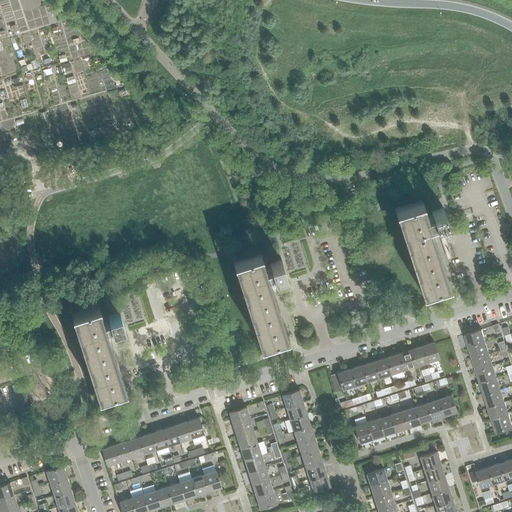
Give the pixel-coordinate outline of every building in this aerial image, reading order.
[(421,292),(448,283),(447,279),(430,228),(429,224),(446,219),(442,206),(435,208),(431,210),(430,208),(430,207),(424,209),(422,201),(421,200),(394,209),(421,292)] [(268,276),(284,271),(280,258),(269,262),(269,264),(264,266),(260,252),(232,261),(259,344),(287,335),(285,330),(269,279),(268,276)] [(97,396),(125,387),(106,328),(123,323),(119,310),(107,314),(108,316),(103,318),(98,304),(71,313),(97,396)] [(502,328),(505,335),(510,333),(508,326),(502,328)] [(481,329),(463,335),(467,347),(485,341),(481,329)] [(433,340),(421,344),(427,362),(439,358),(433,340)] [(471,359),(489,353),(485,341),(467,347),(471,359)] [(415,366),(427,362),(421,344),(409,348),(415,366)] [(403,370),(415,366),(409,348),(397,352),(403,370)] [(391,374),(403,370),(397,352),(385,356),(391,374)] [(475,371),(493,365),(489,353),(471,359),(475,371)] [(379,378),(391,374),(385,356),(373,360),(379,378)] [(367,382),(379,378),(373,360),(361,363),(367,382)] [(355,385),(367,382),(361,363),(349,367),(355,385)] [(479,383),(497,377),(493,365),(475,371),(479,383)] [(342,389),(355,385),(349,367),(336,371),(342,389)] [(437,371),(430,373),(432,379),(439,377),(437,371)] [(432,379),(430,373),(423,376),(425,382),(432,379)] [(446,379),(445,377),(438,380),(440,385),(452,381),(451,377),(446,379)] [(483,395),(501,389),(497,377),(479,383),(483,395)] [(408,387),(420,383),(418,378),(406,381),(408,387)] [(415,393),(423,391),(421,385),(413,388),(415,393)] [(384,395),(396,391),(394,386),(382,389),(384,395)] [(282,394),(286,407),(303,401),(299,389),(282,394)] [(384,395),(382,389),(370,393),(372,399),(384,395)] [(486,407),(505,401),(501,389),(483,395),(486,407)] [(366,394),(358,397),(360,402),(367,400),(366,394)] [(457,412),(451,394),(438,398),(444,416),(457,412)] [(360,402),(358,397),(346,400),(348,406),(360,402)] [(444,416),(438,398),(426,402),(432,420),(444,416)] [(286,407),(290,419),(307,413),(303,401),(286,407)] [(486,407),(490,419),(508,413),(505,401),(486,407)] [(426,402),(414,406),(420,424),(432,420),(426,402)] [(269,412),(274,411),(272,403),(266,405),(269,412)] [(229,411),(233,424),(250,418),(246,406),(229,411)] [(348,409),(350,414),(357,412),(356,406),(348,409)] [(408,428),(420,424),(414,406),(402,410),(408,428)] [(408,428),(402,410),(390,414),(396,432),(408,428)] [(274,411),(269,412),(271,420),(277,418),(274,411)] [(311,425),(307,413),(290,419),(294,431),(311,425)] [(511,425),(511,424),(508,413),(490,419),(494,432),(511,425)] [(396,432),(390,414),(378,418),(384,436),(396,432)] [(205,434),(199,417),(186,421),(192,438),(205,434)] [(254,430),(250,418),(233,424),(236,436),(254,430)] [(384,436),(378,418),(366,421),(372,440),(384,436)] [(192,438),(186,421),(174,424),(180,442),(192,438)] [(372,440),(366,421),(354,426),(360,444),(372,440)] [(174,424),(162,428),(168,446),(180,442),(174,424)] [(315,437),(311,425),(294,431),(298,443),(315,437)] [(162,428),(150,432),(156,449),(168,446),(162,428)] [(258,442),(254,430),(236,436),(240,448),(258,442)] [(150,432),(138,436),(144,453),(156,449),(150,432)] [(138,436),(126,440),(132,457),(144,453),(138,436)] [(319,449),(315,437),(298,443),(301,455),(319,449)] [(126,440),(114,444),(120,461),(132,457),(126,440)] [(261,454),(258,442),(240,448),(244,460),(261,454)] [(114,444),(102,448),(108,465),(120,461),(114,444)] [(202,447),(196,449),(198,455),(204,453),(202,447)] [(198,455),(196,449),(188,452),(190,458),(198,455)] [(322,461),(319,449),(301,455),(305,467),(322,461)] [(419,456),(423,469),(441,463),(437,450),(419,456)] [(212,459),(210,453),(203,456),(205,461),(212,459)] [(265,466),(261,454),(244,460),(248,472),(265,466)] [(174,463),(172,457),(164,460),(166,465),(174,463)] [(500,462),(506,480),(511,477),(511,458),(500,462)] [(305,467),(309,479),(326,473),(322,461),(305,467)] [(155,462),(148,465),(150,470),(157,468),(155,462)] [(400,462),(394,464),(396,471),(402,470),(400,462)] [(488,465),(494,484),(506,480),(500,462),(488,465)] [(423,469),(427,481),(445,475),(441,463),(423,469)] [(46,470),(50,483),(67,477),(63,465),(46,470)] [(150,470),(148,465),(140,467),(142,473),(150,470)] [(479,480),(481,488),(494,484),(488,465),(475,469),(476,471),(479,480)] [(248,472),(252,484),(269,478),(265,466),(248,472)] [(365,474),(369,486),(387,480),(383,468),(365,474)] [(164,474),(162,469),(155,471),(156,477),(164,474)] [(132,476),(132,475),(131,470),(124,472),(126,478),(132,476)] [(204,474),(209,491),(222,487),(216,470),(204,474)] [(472,482),(479,480),(476,471),(469,473),(472,482)] [(126,478),(124,472),(116,475),(118,481),(126,478)] [(326,473),(309,479),(313,491),(330,485),(326,473)] [(204,474),(192,478),(197,495),(209,491),(204,474)] [(29,476),(33,488),(38,487),(36,479),(33,480),(32,475),(29,476)] [(449,487),(445,475),(427,481),(431,493),(449,487)] [(133,485),(140,482),(138,476),(131,479),(133,485)] [(71,489),(67,477),(50,483),(54,495),(71,489)] [(192,478),(180,482),(185,499),(197,495),(192,478)] [(273,490),(269,478),(252,484),(256,496),(273,490)] [(408,487),(406,479),(400,481),(402,489),(408,487)] [(391,492),(387,480),(369,486),(373,498),(391,492)] [(0,485),(0,498),(14,494),(10,482),(0,485)] [(123,488),(121,482),(114,484),(116,490),(123,488)] [(180,482),(168,485),(173,503),(185,499),(180,482)] [(168,485),(156,489),(161,507),(173,503),(168,485)] [(404,496),(410,494),(408,487),(402,489),(404,496)] [(453,499),(449,487),(431,493),(435,505),(453,499)] [(75,501),(71,489),(54,495),(58,507),(75,501)] [(156,489),(144,493),(149,510),(161,507),(156,489)] [(414,498),(420,496),(417,489),(412,491),(414,498)] [(277,503),(273,490),(256,496),(260,508),(277,503)] [(511,497),(509,491),(502,493),(504,499),(511,497)] [(395,504),(391,492),(373,498),(377,510),(395,504)] [(144,493),(132,497),(136,511),(144,511),(149,510),(144,493)] [(18,506),(14,494),(0,498),(0,510),(1,511),(18,506)] [(29,503),(35,501),(32,494),(26,496),(29,503)] [(422,503),(420,496),(414,498),(416,505),(422,503)] [(486,503),(486,504),(494,502),(492,496),(485,499),(485,500),(486,503)] [(122,511),(136,511),(132,497),(119,501),(122,511)] [(452,511),(457,511),(453,499),(435,505),(437,511),(452,511)] [(507,500),(500,503),(502,508),(509,506),(507,500)] [(37,508),(35,501),(29,503),(31,510),(37,508)] [(78,511),(75,501),(58,507),(59,511),(78,511)] [(38,505),(40,511),(41,511),(46,510),(44,503),(38,505)] [(411,511),(416,511),(413,503),(407,505),(409,511),(411,511)] [(492,505),(494,511),(502,508),(500,503),(492,505)]
